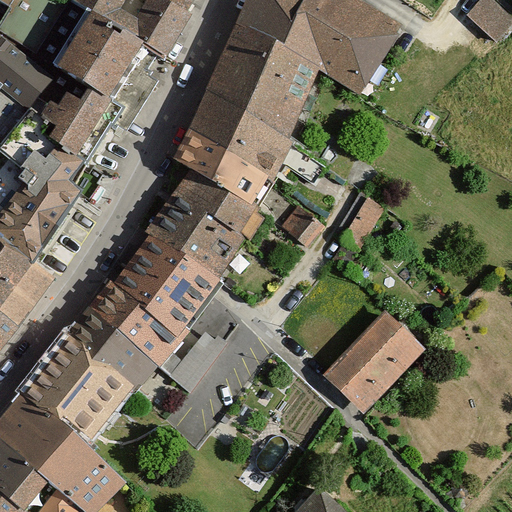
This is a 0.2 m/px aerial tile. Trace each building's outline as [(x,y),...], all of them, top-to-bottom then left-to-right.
[(193,19),(187,16),(163,0),(66,0),(86,12),(140,46),(167,62),(193,19)] [(163,0),(187,16),(197,0),(163,0)] [(306,0),(247,0),(235,24),(281,47),(298,16),(306,0)] [(404,29),(357,0),(306,0),(298,16),(380,70),(404,29)] [(511,31),(511,21),(488,0),(483,0),(467,17),(499,46),(511,31)] [(86,12),(50,67),(86,88),(107,100),(140,46),(86,12)] [(281,47),(235,24),(204,92),(291,142),(320,72),(281,47)] [(0,39),(0,94),(1,92),(25,109),(50,78),(0,39)] [(73,155),(107,100),(86,88),(76,103),(64,97),(56,109),(50,105),(39,119),(52,129),(45,138),(55,144),(73,155)] [(272,183),(291,142),(204,92),(185,133),(189,135),(272,183)] [(249,212),(272,183),(189,135),(172,164),(188,174),(249,212)] [(73,155),(55,144),(0,211),(0,244),(30,267),(83,196),(68,185),(85,163),(73,155)] [(249,212),(188,174),(143,235),(149,238),(221,283),(252,239),(244,234),(257,216),(249,212)] [(382,209),(368,201),(344,239),(357,248),(382,209)] [(298,210),(285,226),(308,244),(321,227),(298,210)] [(149,238),(115,286),(181,341),(185,344),(230,288),(221,283),(149,238)] [(0,244),(0,314),(19,330),(52,284),(30,267),(0,244)] [(137,395),(181,341),(115,286),(110,283),(67,337),(137,395)] [(430,354),(384,313),(323,378),(363,418),(430,354)] [(0,353),(19,330),(0,314),(0,353)] [(207,352),(215,340),(205,333),(187,358),(202,369),(211,356),(207,352)] [(137,395),(67,337),(20,397),(88,449),(137,395)] [(88,449),(20,397),(0,421),(0,445),(47,486),(56,494),(77,511),(102,511),(127,486),(88,449)] [(24,511),(47,486),(0,445),(0,496),(18,511),(24,511)] [(344,511),(320,491),(297,511),(344,511)] [(77,511),(56,494),(41,511),(77,511)] [(18,511),(0,496),(0,511),(18,511)]
